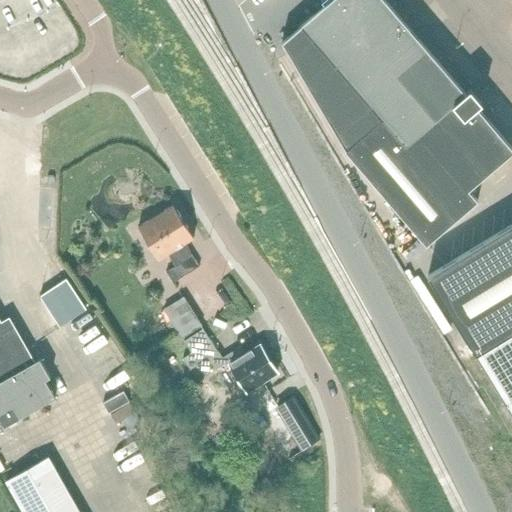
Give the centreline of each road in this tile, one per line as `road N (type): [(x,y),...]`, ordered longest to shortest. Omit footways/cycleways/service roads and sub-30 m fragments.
road 1 (unclassified): [(482,511),(218,0)]
road 2 (tertiary): [(352,511),(349,448),(323,376),(139,88),(104,71)]
